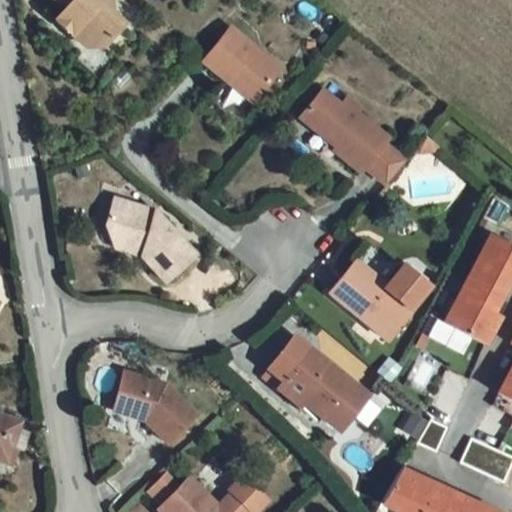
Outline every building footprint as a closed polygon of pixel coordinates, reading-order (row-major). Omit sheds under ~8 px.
[(96,44),(115,24),(98,5),(101,1),(100,0),(55,0),(62,6),(56,13),(70,26),(66,32),(80,44),(96,44)] [(52,18),(66,32),(70,26),(56,13),(52,18)] [(224,33),(196,66),(221,86),(224,83),(249,104),(274,74),(224,33)] [(357,173),(378,191),(398,168),(377,149),(381,145),(351,118),(355,114),(342,102),(335,110),(317,94),(295,121),(319,142),(324,136),(335,146),(327,155),(353,178),(357,173)] [(428,155),(432,151),(420,141),(410,154),(415,157),(428,155)] [(163,284),(190,260),(160,220),(116,203),(105,231),(113,244),(141,254),(139,258),(163,284)] [(511,281),(511,246),(493,236),(447,324),(485,344),(499,315),(492,312),(509,280),(511,281)] [(384,341),(410,312),(408,310),(385,290),(389,286),(360,261),(331,296),(384,341)] [(389,286),(385,290),(408,310),(428,285),(405,266),(389,286)] [(285,375),(304,348),(287,336),(263,370),(263,371),(280,382),(285,375)] [(511,339),(510,343),(511,343),(511,366),(498,393),(511,400),(511,339)] [(339,425),(364,390),(304,348),(285,375),(301,386),(302,399),(339,425)] [(176,437),(199,410),(159,376),(120,367),(112,400),(153,408),(148,414),(176,437)] [(280,382),(263,370),(258,378),(274,390),(280,382)] [(297,406),(302,399),(301,386),(285,375),(280,382),(274,390),(297,406)] [(0,451),(10,455),(21,427),(0,419),(0,451)] [(437,453),(448,428),(432,421),(419,445),(437,453)] [(511,457),(472,439),(461,463),(504,483),(511,465),(511,457)] [(502,511),(503,511),(399,464),(380,507),(392,511),(502,511)] [(247,511),(252,507),(255,510),(269,494),(244,470),(229,486),(231,487),(218,501),(189,474),(159,506),(164,511),(247,511)]
